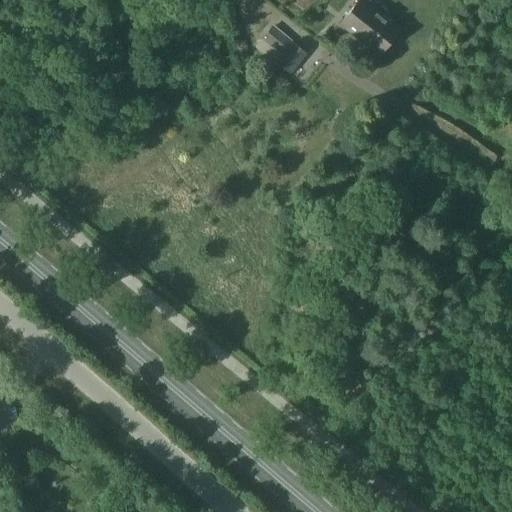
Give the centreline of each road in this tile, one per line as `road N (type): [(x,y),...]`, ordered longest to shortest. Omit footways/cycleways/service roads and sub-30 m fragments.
road 1 (primary): [(310,511),(0,243)]
road 2 (track): [(254,0),(511,200)]
road 3 (unclassified): [(235,511),(0,305)]
